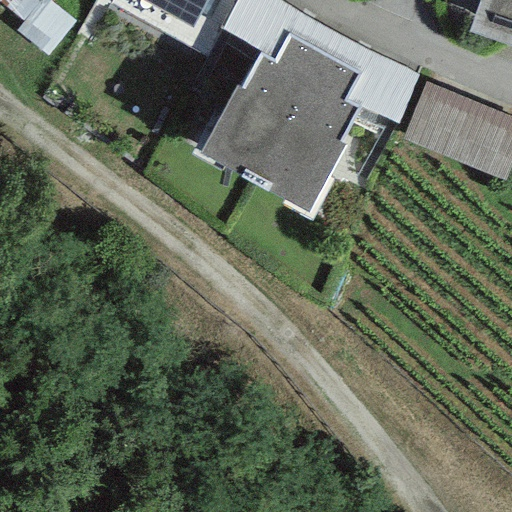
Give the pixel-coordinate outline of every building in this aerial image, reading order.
[(200,0),(163,0),(192,16),(200,0)] [(511,0),(475,0),(474,5),(511,17),(511,0)] [(252,163),(320,40),(288,23),(274,47),(259,40),(240,72),(236,70),(200,134),(252,163)] [(320,40),(252,163),(307,193),(361,95),(344,85),(357,60),(320,40)] [(505,171),(511,153),(511,112),(426,78),(405,130),(505,171)]
